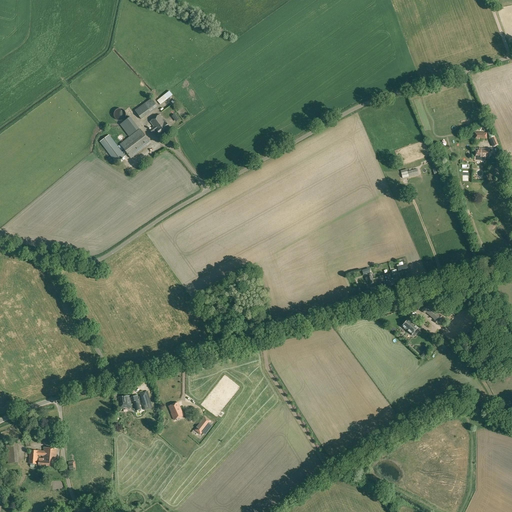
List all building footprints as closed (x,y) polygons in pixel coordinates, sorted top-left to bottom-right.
[(157,100),(160,105),(173,95),(169,91),(157,100)] [(141,119),(158,107),(152,99),(135,111),(141,119)] [(114,115),(114,116),(114,117),(115,118),(116,119),(116,120),(117,120),(118,120),(119,120),(119,121),(120,121),(121,120),(122,120),(123,120),(123,119),(124,119),(124,118),(125,118),(125,117),(125,116),(126,116),(126,115),(126,114),(126,113),(125,113),(125,112),(125,111),(124,111),(124,110),(123,110),(123,109),(122,109),(121,109),(120,109),(119,109),(118,109),(117,109),(116,110),(115,111),(115,112),(114,112),(114,113),(114,114),(114,115)] [(156,130),(159,134),(169,127),(166,123),(167,122),(164,119),(163,120),(159,114),(150,121),(154,127),(149,130),(152,133),(156,130)] [(130,117),(120,124),(129,137),(140,129),(130,117)] [(120,144),(130,158),(151,143),(140,129),(120,144)] [(100,142),(116,163),(125,156),(109,135),(100,142)] [(489,138),(493,147),(498,145),(494,136),(489,138)] [(475,160),(485,160),(485,159),(489,159),(489,148),(475,148),(475,160)] [(407,171),(406,169),(400,171),(402,178),(418,174),(417,169),(407,171)] [(397,266),(399,272),(408,269),(406,264),(404,264),(397,266)] [(393,279),(395,284),(399,283),(397,277),(398,276),(397,271),(391,273),(392,277),(393,278),(390,278),(391,280),(393,279)] [(384,281),(385,287),(395,284),(393,279),(391,280),(390,278),(393,278),(392,277),(391,273),(378,277),(379,282),(384,281)] [(368,280),(369,285),(373,283),(371,276),(365,278),(366,281),(368,280)] [(430,319),(433,321),(438,315),(435,313),(425,305),(426,305),(423,303),(418,309),(421,311),(422,309),(432,317),(430,319)] [(402,326),(414,336),(420,329),(408,319),(402,326)] [(142,401),(144,410),(151,409),(148,399),(145,391),(139,393),(142,401)] [(133,401),(135,411),(140,410),(137,395),(133,396),(133,397),(130,398),(130,395),(118,397),(119,409),(123,408),(123,407),(127,407),(127,408),(131,407),(130,402),(133,401)] [(171,413),(174,420),(184,415),(183,412),(182,413),(178,402),(169,406),(172,413),(171,413)] [(210,422),(204,417),(194,430),(200,435),(210,422)] [(5,443),(8,463),(18,462),(16,442),(5,443)] [(38,465),(55,467),(57,448),(44,447),(44,451),(30,450),(29,463),(38,464),(38,465)] [(68,462),(69,471),(76,470),(75,461),(68,462)]
